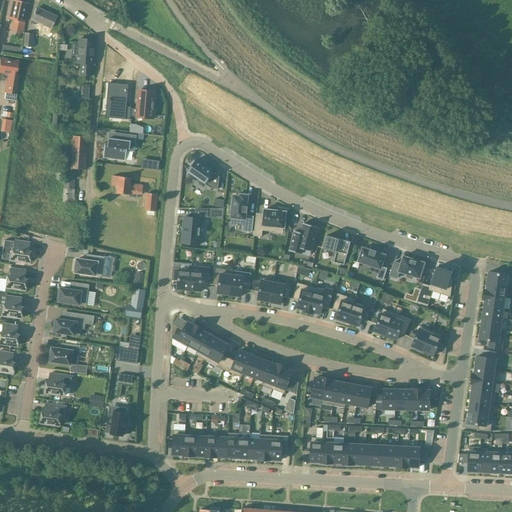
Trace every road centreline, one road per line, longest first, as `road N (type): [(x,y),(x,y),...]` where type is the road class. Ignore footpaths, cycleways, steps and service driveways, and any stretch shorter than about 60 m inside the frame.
road 1 (residential): [(184,145),(207,146),(321,213),(466,263),(475,277),(461,377)]
road 2 (unclassified): [(246,93),(358,158),(511,206)]
road 3 (residential): [(413,485),(212,476),(183,486)]
road 4 (residential): [(212,314),(303,358),(355,371),(415,370)]
road 5 (residential): [(415,370),(316,329),(212,314)]
road 6 (residential): [(22,436),(50,248)]
road 7 (residential): [(88,208),(103,37)]
road 8 (residential): [(160,301),(175,156),(184,145)]
road 9 (unclassified): [(111,25),(246,93)]
road 10 (residential): [(184,145),(167,90),(103,37)]
road 11 (unclassified): [(246,93),(167,0)]
